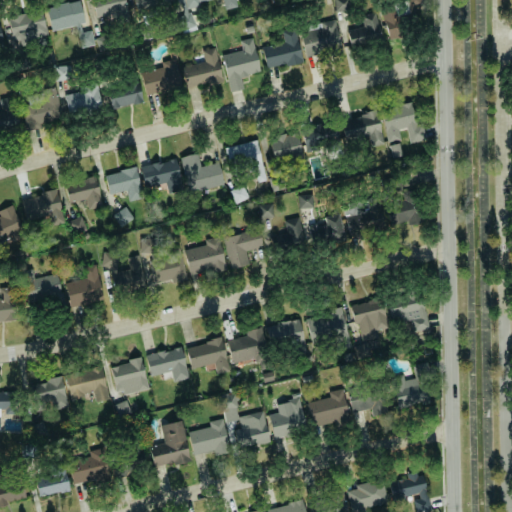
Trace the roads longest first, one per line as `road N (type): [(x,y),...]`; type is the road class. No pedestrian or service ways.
road 1 (tertiary): [(454,511),(446,0)]
road 2 (residential): [(508,511),(502,40)]
road 3 (tertiary): [(450,248),(0,354)]
road 4 (residential): [(447,59),(0,173)]
road 5 (residential): [(453,431),(117,511)]
